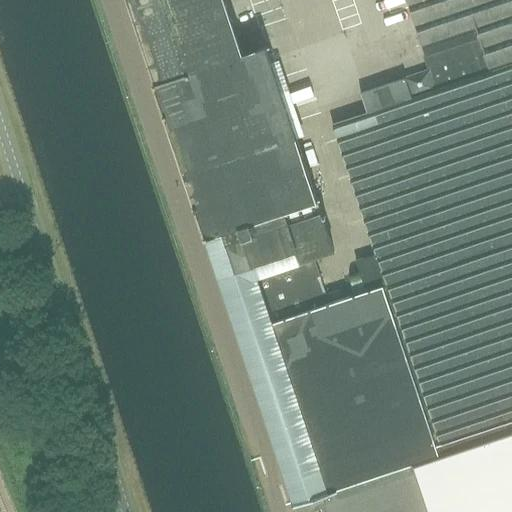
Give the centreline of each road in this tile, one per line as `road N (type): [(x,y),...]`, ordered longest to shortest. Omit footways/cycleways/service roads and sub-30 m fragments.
road 1 (residential): [(283,511),(111,0)]
road 2 (unclassified): [(125,511),(0,124)]
